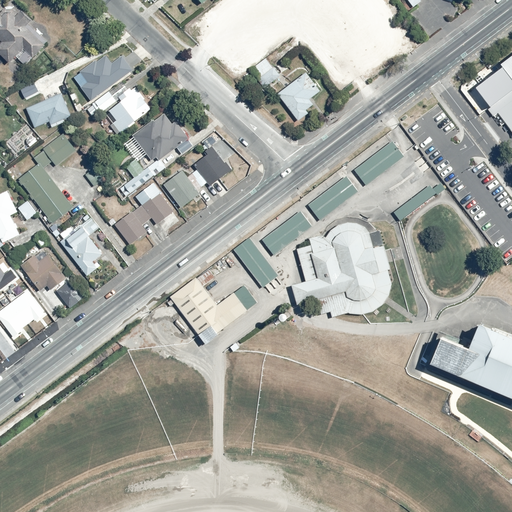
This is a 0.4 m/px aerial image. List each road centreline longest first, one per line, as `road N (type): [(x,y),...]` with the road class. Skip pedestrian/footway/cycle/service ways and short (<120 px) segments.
road 1 (tertiary): [(0,395),(294,172)]
road 2 (tertiary): [(294,172),(511,6)]
road 3 (residential): [(114,0),(294,172)]
